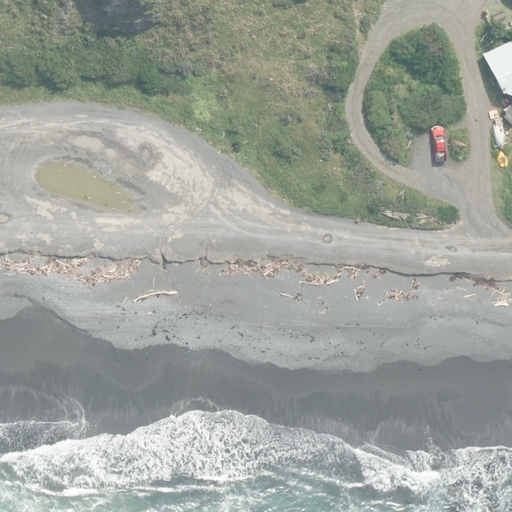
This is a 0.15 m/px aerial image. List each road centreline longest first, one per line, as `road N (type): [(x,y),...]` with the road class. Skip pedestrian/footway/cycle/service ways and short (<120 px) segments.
road 1 (track): [(511,249),(0,220)]
road 2 (track): [(0,132),(51,124),(136,136),(229,231)]
road 3 (track): [(502,249),(485,219),(477,155),(473,8)]
